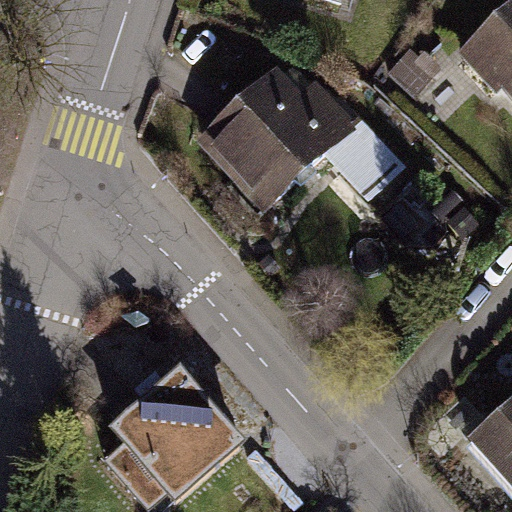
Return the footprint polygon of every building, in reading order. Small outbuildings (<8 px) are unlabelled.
[(352,0),(307,0),(350,11),(352,0)] [(511,19),(463,71),(511,118),(511,19)] [(294,61),(201,161),(273,228),(320,178),(371,225),(418,175),(294,61)] [(189,382),(118,451),(177,511),(191,511),(256,449),(189,382)] [(511,494),(511,407),(469,444),(511,494)]
